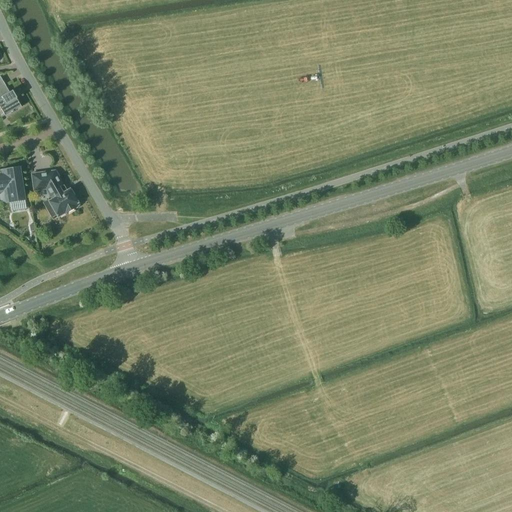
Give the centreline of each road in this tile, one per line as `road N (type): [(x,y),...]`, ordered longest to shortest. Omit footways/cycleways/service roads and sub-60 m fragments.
road 1 (secondary): [(131,268),(511,150)]
road 2 (track): [(225,511),(0,398)]
road 3 (residential): [(60,131),(122,237),(131,268)]
road 4 (secondary): [(0,317),(131,268)]
road 5 (residential): [(60,131),(0,20)]
